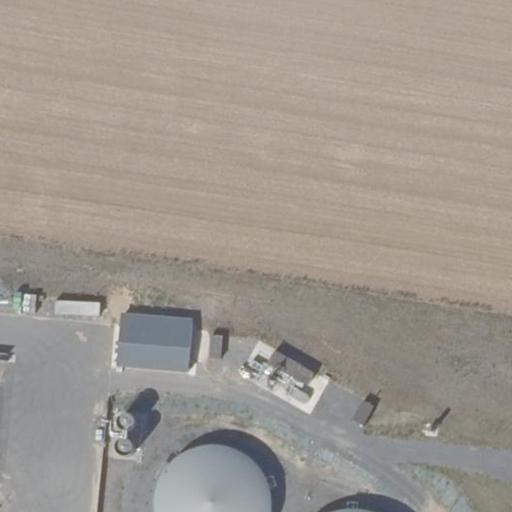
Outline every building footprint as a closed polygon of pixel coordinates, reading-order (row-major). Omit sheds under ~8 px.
[(90,301),(89,316),(134,318),(135,304),(90,301)] [(221,357),(223,336),(212,334),(209,356),(221,357)] [(306,389),(315,370),(277,352),(268,371),(306,389)] [(360,400),(354,422),(365,425),(371,402),(360,400)] [(107,411),(105,457),(143,458),(145,412),(107,411)] [(224,436),(216,419),(183,434),(176,421),(159,428),(174,459),(224,436)] [(211,444),(162,463),(154,511),(268,511),(271,497),(252,452),(211,444)]
